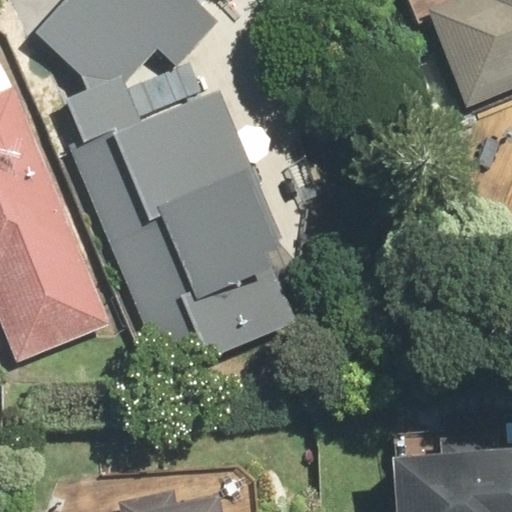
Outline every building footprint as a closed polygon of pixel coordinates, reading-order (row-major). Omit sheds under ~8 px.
[(67,154),(157,379),(288,328),(271,288),(292,279),(208,94),(132,124),(118,87),(152,53),(171,70),(211,24),(182,0),(57,0),(24,37),(74,80),(79,94),(57,103),(76,150),(67,154)] [(511,0),(398,0),(408,25),(422,19),(458,109),(511,87),(511,0)] [(0,338),(12,367),(106,328),(6,89),(0,91),(0,338)] [(511,511),(511,442),(363,439),(360,511),(511,511)] [(230,511),(224,489),(131,511),(230,511)]
